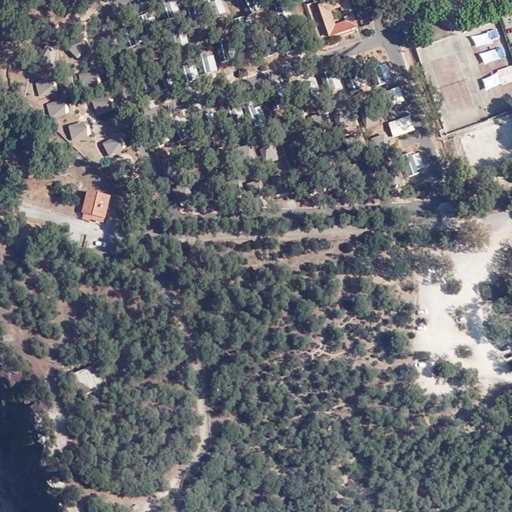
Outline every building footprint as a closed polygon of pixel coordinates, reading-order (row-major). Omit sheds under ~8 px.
[(357,28),(353,15),(343,18),(345,22),(335,25),(330,11),(340,8),(341,12),(351,8),(347,0),(332,0),(318,5),(329,38),(357,28)] [(101,218),(104,219),(109,199),(86,193),(81,221),(87,223),(87,219),(101,222),(101,218)] [(114,220),(128,222),(129,215),(115,213),(114,220)] [(90,348),(59,360),(64,372),(95,359),(90,348)] [(80,395),(107,385),(97,365),(72,376),(80,395)]
